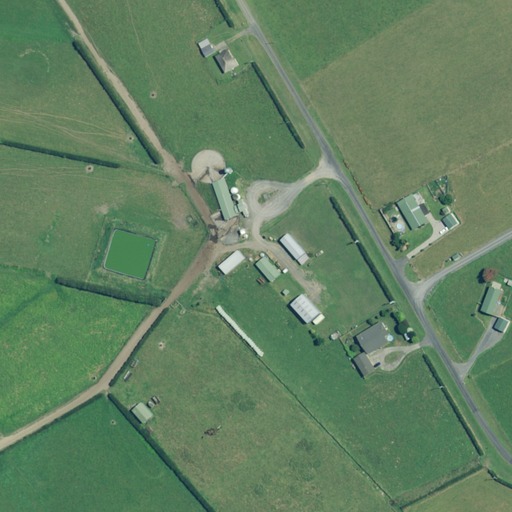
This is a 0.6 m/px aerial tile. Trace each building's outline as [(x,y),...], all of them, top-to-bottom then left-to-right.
[(217,51),(210,38),(200,44),(207,57),(217,51)] [(240,65),(230,50),(218,58),(228,73),(240,65)] [(239,215),(226,179),(214,183),(227,220),(239,215)] [(442,190),(437,182),(429,186),(434,195),(442,190)] [(429,222),(414,195),(400,203),(415,230),(429,222)] [(248,210),(244,199),(235,202),(238,213),(248,210)] [(460,224),(454,214),(445,220),(451,229),(460,224)] [(311,259),(290,234),(282,240),(304,265),(311,259)] [(246,259),(240,250),(221,266),(228,274),(246,259)] [(282,274),(266,257),(258,265),(274,282),(282,274)] [(503,290),(492,286),(483,311),(494,315),(503,290)] [(322,313),(305,295),(294,305),(310,324),(322,313)] [(511,321),(501,317),(496,328),(506,332),(511,321)] [(395,340),(384,321),(359,336),(370,355),(395,340)] [(378,370),(366,353),(356,360),(367,377),(378,370)] [(155,416),(144,402),(135,411),(146,424),(155,416)]
